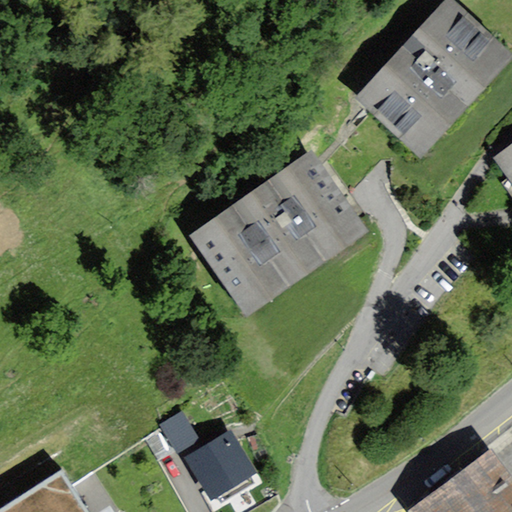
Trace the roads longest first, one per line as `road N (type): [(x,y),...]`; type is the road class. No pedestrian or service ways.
road 1 (residential): [(511,134),(336,382),(311,451),(310,511)]
road 2 (residential): [(353,511),(511,399)]
